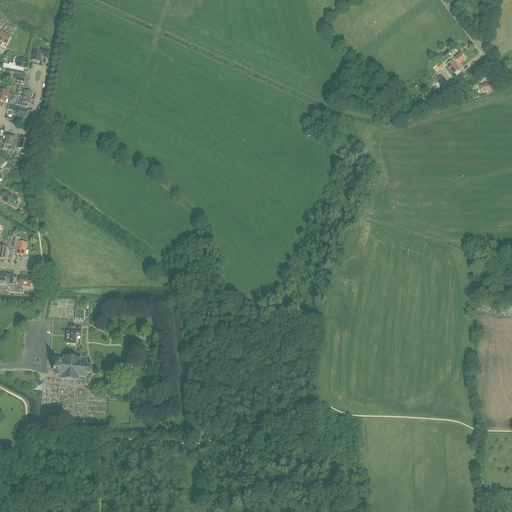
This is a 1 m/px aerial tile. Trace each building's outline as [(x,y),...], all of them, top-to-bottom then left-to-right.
[(5,35),(1,43),(6,46),(10,38),(5,35)] [(40,62),(40,58),(41,55),(42,50),(39,49),(39,51),(33,50),(31,60),(34,61),(36,62),(36,61),(40,62)] [(459,64),(460,63),(466,59),(461,53),(455,58),(453,60),(454,63),(457,61),(459,64)] [(8,69),(18,71),(19,67),(26,69),(28,61),(17,59),(16,65),(9,63),(8,69)] [(454,63),(453,60),(452,60),(447,65),(448,67),(454,73),(454,74),(460,69),(463,66),(460,63),(459,64),(457,61),(454,63)] [(454,73),(448,67),(446,69),(447,71),(451,76),(454,73)] [(18,71),(8,69),(6,74),(11,75),(15,76),(14,80),(16,80),(15,84),(20,85),(20,81),(23,82),(25,76),(23,75),(23,72),(18,71)] [(442,76),(437,81),(443,88),(448,84),(442,76)] [(482,93),(495,88),(493,81),(479,86),(482,93)] [(3,91),(0,89),(0,101),(4,102),(5,97),(8,98),(9,94),(10,87),(4,86),(3,91)] [(20,87),(19,92),(23,93),(22,97),(31,99),(32,93),(25,91),(26,88),(20,87)] [(17,99),(16,105),(20,106),(22,107),(23,103),(28,104),(29,104),(31,99),(22,97),(22,100),(17,99)] [(8,104),(7,110),(13,111),(12,114),(16,115),(20,116),(19,120),(17,119),(16,121),(23,122),(24,117),(25,117),(26,111),(20,109),(20,106),(16,105),(8,104)] [(7,150),(14,151),(15,144),(12,143),(13,137),(6,136),(4,145),(8,145),(7,150)] [(21,154),(27,155),(29,148),(26,147),(27,140),(20,139),(18,148),(22,149),(21,154)] [(5,190),(1,197),(4,198),(4,200),(9,203),(11,204),(11,205),(16,208),(18,203),(16,202),(17,198),(7,193),(8,191),(5,190)] [(15,241),(14,243),(14,246),(17,246),(16,252),(16,254),(25,255),(27,243),(19,242),(20,238),(15,237),(15,239),(12,239),(12,241),(15,241)] [(7,247),(11,247),(11,243),(12,241),(8,240),(7,244),(3,244),(2,247),(0,246),(0,258),(3,259),(3,258),(5,258),(7,248),(6,248),(7,247)] [(10,289),(9,293),(14,294),(14,293),(15,285),(15,284),(12,284),(14,275),(2,273),(1,279),(0,281),(5,282),(7,282),(7,283),(9,284),(8,289),(10,289)] [(21,288),(22,287),(23,285),(30,287),(30,284),(31,284),(31,281),(31,279),(20,277),(19,285),(19,286),(15,285),(14,293),(18,293),(19,288),(21,288)] [(84,311),(76,310),(75,320),(77,320),(81,321),(81,320),(83,321),(84,311)] [(66,344),(77,345),(77,339),(80,339),(81,328),(76,328),(75,333),(67,332),(66,344)] [(92,372),(92,371),(91,371),(91,369),(92,369),(91,369),(90,367),(91,367),(91,366),(90,367),(89,366),(89,365),(88,365),(88,366),(87,366),(87,364),(87,362),(87,361),(86,362),(86,361),(87,361),(87,355),(80,354),(80,356),(78,356),(79,345),(77,345),(76,356),(63,355),(63,357),(63,356),(62,357),(63,357),(61,357),(60,359),(59,359),(57,358),(56,358),(55,359),(54,359),(53,361),(53,362),(54,363),(53,363),(53,364),(52,364),(52,365),(53,365),(52,370),(52,369),(52,370),(53,370),(53,371),(53,370),(56,370),(56,371),(55,373),(54,373),(54,374),(55,374),(55,375),(55,376),(56,376),(58,376),(59,377),(59,376),(59,378),(61,378),(61,379),(60,379),(61,380),(62,379),(65,379),(65,380),(65,379),(73,380),(73,381),(74,381),(74,380),(78,380),(78,381),(79,381),(78,383),(85,383),(85,378),(86,378),(85,378),(86,376),(87,376),(86,375),(86,374),(87,374),(87,375),(88,375),(88,374),(89,373),(90,374),(90,373),(91,371),(92,372)] [(42,391),(43,383),(39,383),(36,382),(35,390),(42,391)]
